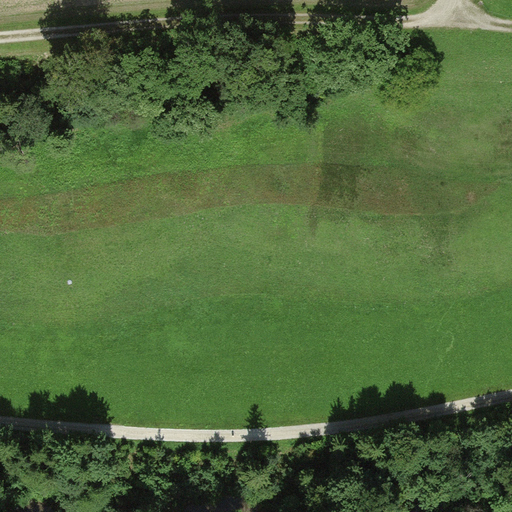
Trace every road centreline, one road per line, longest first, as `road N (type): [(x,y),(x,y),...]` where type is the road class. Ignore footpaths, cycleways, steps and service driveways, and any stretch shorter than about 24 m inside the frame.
road 1 (track): [(0,408),(219,422),(378,405),(511,377)]
road 2 (track): [(0,39),(464,20),(459,0)]
